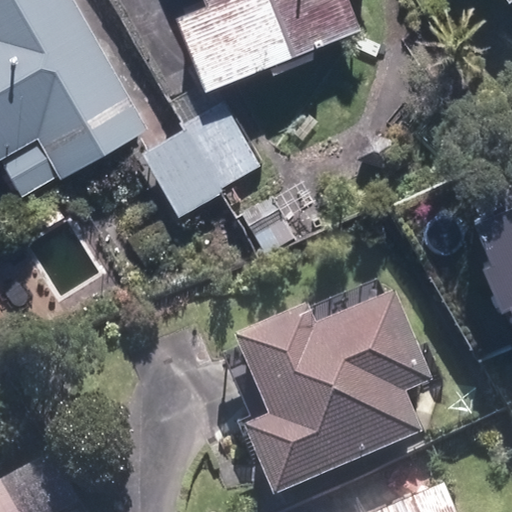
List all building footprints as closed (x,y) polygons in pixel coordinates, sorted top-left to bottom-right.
[(162,125),(93,0),(0,0),(0,162),(13,155),(34,194),(162,125)] [(197,0),(190,3),(221,84),(377,24),(367,0),(197,0)] [(232,103),(154,145),(189,211),(268,169),(232,103)] [(312,175),(251,207),(276,255),(337,223),(312,175)] [(511,208),(474,224),(511,312),(511,208)] [(254,428),(285,499),(438,433),(421,394),(444,384),(397,276),(248,340),(281,416),(254,428)] [(473,511),(462,485),(393,511),(473,511)]
